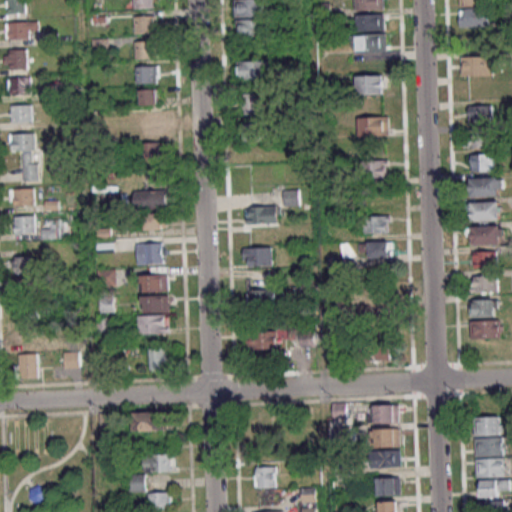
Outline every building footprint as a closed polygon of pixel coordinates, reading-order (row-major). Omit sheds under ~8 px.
[(27,0),(7,0),(7,13),(27,13),(27,0)] [(155,0),(134,0),(134,8),(156,8),(155,0)] [(235,0),(236,37),(266,37),(266,18),(266,0),(235,0)] [(355,0),(356,9),(384,9),(384,0),(355,0)] [(460,26),(490,26),(490,9),(460,9),(460,26)] [(385,14),(356,14),(356,30),(385,30),(385,14)] [(156,33),(156,16),(135,16),(135,33),(156,33)] [(29,39),(29,29),(38,29),(38,21),(7,21),(7,39),(29,39)] [(387,49),(387,34),(357,34),(357,49),(387,49)] [(136,57),(155,57),(155,41),(136,41),(136,57)] [(7,69),(29,69),(29,49),(7,49),(7,69)] [(495,55),(462,55),(462,74),(495,74),(495,55)] [(238,78),(271,78),(271,61),(238,61),(238,78)] [(161,66),(137,66),(137,83),(161,83),(161,66)] [(358,93),(385,93),(385,75),(358,75),(358,93)] [(10,94),(32,94),(32,77),(10,77),(10,94)] [(140,104),(158,104),(158,89),(140,89),(140,104)] [(245,93),(245,115),(266,115),(266,93),(245,93)] [(33,121),(33,104),(11,104),(11,121),(33,121)] [(469,121),(492,121),(492,105),(469,105),(469,121)] [(142,135),(159,135),(159,114),(142,114),(142,135)] [(389,117),(359,117),(359,136),(389,136),(389,117)] [(245,141),(265,141),(265,122),(245,122),(245,141)] [(465,147),(490,147),(490,129),(465,129),(465,147)] [(11,133),(11,151),(23,151),(23,180),(39,180),(38,161),(37,161),(36,133),(11,133)] [(162,143),(142,143),(142,164),(162,164),(162,143)] [(471,170),(495,170),(495,153),(471,153),(471,170)] [(364,177),(388,177),(388,160),(364,160),(364,177)] [(472,195),(505,195),(505,177),(472,177),(472,195)] [(35,188),(11,188),(11,206),(35,206),(35,188)] [(169,209),(169,190),(136,190),(136,209),(169,209)] [(300,204),(300,190),(285,190),(285,204),(300,204)] [(472,219),(501,219),(501,201),(472,201),(472,219)] [(248,206),(248,223),(281,223),(281,206),(248,206)] [(146,213),(146,229),(167,229),(167,213),(146,213)] [(16,234),(37,234),(37,216),(16,216),(16,234)] [(390,216),(364,216),(364,233),(390,233),(390,216)] [(471,225),(471,244),(501,244),(501,225),(471,225)] [(112,238),(112,228),(98,228),(98,238),(112,238)] [(138,242),(138,263),(165,263),(165,242),(138,242)] [(392,243),(369,243),(369,257),(392,257),(392,243)] [(273,247),(245,247),(245,266),(273,265),(273,247)] [(499,251),(473,251),(473,268),(499,268),(499,251)] [(15,272),(32,272),(32,257),(15,257),(15,272)] [(169,291),(169,274),(142,274),(142,291),(169,291)] [(499,292),(499,274),(473,274),(473,292),(499,292)] [(29,281),(16,282),(16,291),(29,291),(29,281)] [(250,289),(250,305),(277,305),(277,289),(250,289)] [(169,312),(169,295),(142,295),(142,312),(169,312)] [(471,317),(496,317),(496,299),(471,299),(471,317)] [(394,324),(394,304),(359,304),(359,324),(394,324)] [(139,315),(139,333),(170,333),(170,315),(139,315)] [(501,338),(501,320),(471,320),(471,338),(501,338)] [(41,343),(41,324),(19,324),(19,343),(41,343)] [(278,349),(278,330),(252,330),(252,349),(278,349)] [(361,340),(361,361),(392,361),(392,340),(361,340)] [(168,347),(150,347),(150,369),(168,369),(168,347)] [(81,352),(65,352),(65,368),(81,368),(81,352)] [(21,377),(39,377),(39,353),(21,353),(21,377)] [(335,415),(347,414),(346,403),(334,404),(335,415)] [(400,404),(369,404),(369,423),(400,423),(400,404)] [(133,411),(133,430),(167,430),(167,411),(133,411)] [(504,435),(504,417),(477,417),(477,435),(504,435)] [(400,428),(375,428),(375,446),(400,446),(400,428)] [(401,467),(401,449),(378,449),(378,467),(401,467)] [(145,453),(145,471),(175,471),(175,453),(145,453)] [(276,466),(255,466),(255,487),(276,487),(276,466)] [(146,474),(130,474),(130,491),(146,491),(146,474)] [(350,474),(333,474),(333,493),(350,493),(350,474)] [(401,477),(378,477),(378,494),(401,494),(401,477)] [(478,497),(501,496),(501,490),(511,490),(511,479),(478,480),(478,497)] [(302,501),(317,501),(317,488),(302,488),(302,501)] [(150,509),(173,509),(173,492),(150,492),(150,509)] [(399,511),(400,500),(380,500),(379,511),(399,511)] [(507,511),(507,500),(482,500),(481,511),(507,511)]
